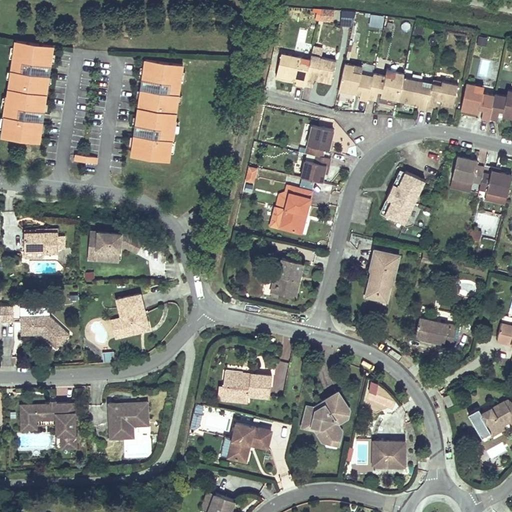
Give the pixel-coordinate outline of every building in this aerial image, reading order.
[(339,25),(352,26),(353,10),(340,10),(339,25)] [(381,28),(383,15),(370,13),(369,26),(381,28)] [(51,53),(53,45),(16,40),(14,48),(13,59),(11,72),(10,79),(8,95),(7,95),(6,97),(5,108),(4,116),(5,116),(4,118),(3,129),(2,138),(39,143),(40,135),(41,124),(42,121),(31,120),(12,117),(13,114),(22,116),(22,113),(19,112),(19,109),(43,113),(43,111),(44,104),(47,85),(48,77),(48,76),(37,75),(19,72),(19,69),(28,70),(29,67),(26,66),(26,63),(50,67),(50,65),(51,53)] [(301,57),(281,53),(276,76),(291,80),(292,76),(297,78),(296,81),(296,84),(304,87),(305,81),(309,63),(300,61),(301,57)] [(336,61),(320,57),(319,61),(310,59),(309,63),(305,81),(313,83),(314,79),(315,76),(320,77),(319,80),(331,83),(336,61)] [(182,71),(183,63),(146,58),(144,66),(143,78),(142,80),(166,83),(165,86),(162,86),(162,89),(171,90),(170,94),(152,91),(141,90),(140,98),(137,117),(136,125),(136,126),(159,129),(159,132),(155,132),(155,135),(164,136),(164,139),(145,136),(134,135),(134,137),(132,148),(131,156),(169,161),(170,153),(171,141),(172,139),(173,140),(174,132),(175,121),(176,119),(175,119),(177,103),(178,95),(180,82),(182,71)] [(345,63),(339,90),(356,94),(357,89),(361,90),(359,99),(367,101),(368,99),(373,76),(361,73),(352,71),(353,65),(345,63)] [(362,67),(353,65),(352,71),(361,73),(362,67)] [(404,74),(396,72),(394,78),(386,76),(374,73),(373,76),(368,99),(376,100),(378,91),(382,92),(381,97),(398,101),(403,76),(404,74)] [(403,76),(398,101),(414,104),(415,101),(419,102),(419,105),(418,109),(426,111),(427,106),(432,86),(423,85),(424,81),(403,76)] [(432,86),(427,106),(435,107),(437,100),(442,101),(441,105),(453,107),(458,84),(442,81),(441,84),(433,83),(432,86)] [(466,82),(461,110),(478,113),(479,109),(483,109),(481,119),(489,120),(489,118),(495,95),(483,92),(474,91),(475,84),(466,82)] [(484,86),(475,84),(474,91),(483,92),(484,86)] [(495,95),(489,118),(497,120),(499,111),(503,112),(502,116),(511,118),(511,96),(507,95),(495,93),(495,95)] [(376,108),(395,110),(396,101),(377,99),(376,108)] [(329,150),(334,129),(313,124),(306,152),(323,156),(324,149),(329,150)] [(76,154),(75,160),(94,163),(95,157),(76,154)] [(331,159),(316,155),(315,162),(305,160),(302,177),(322,182),(326,166),(329,166),(331,159)] [(483,173),(484,167),(477,165),(478,160),(458,155),(452,176),(461,178),(481,183),(483,173)] [(257,169),(250,167),(248,174),(255,176),(257,169)] [(507,195),(511,174),(492,170),(490,175),(483,173),(481,183),(479,189),(507,195)] [(425,180),(405,171),(398,185),(393,183),(387,198),(391,200),(385,215),(405,224),(425,180)] [(479,189),(481,183),(461,178),(458,187),(479,192),(479,189)] [(285,209),(291,185),(287,184),(286,191),(279,193),(276,207),(283,209),(283,208),(285,209)] [(306,214),(313,191),(291,185),(285,209),(283,208),(283,209),(278,228),(302,234),(307,214),(306,214)] [(195,221),(199,218),(194,210),(189,213),(195,221)] [(477,223),(496,225),(497,215),(477,214),(477,223)] [(442,223),(431,221),(429,230),(439,233),(442,223)] [(479,240),(482,231),(472,228),(468,237),(479,240)] [(126,233),(89,231),(87,259),(96,259),(96,253),(118,255),(119,244),(123,244),(137,251),(142,241),(126,233)] [(24,232),(24,251),(43,251),(43,253),(57,253),(57,249),(57,243),(64,243),(64,235),(57,235),(57,232),(24,232)] [(392,285),(399,255),(375,249),(370,268),(376,270),(375,276),(369,280),(365,296),(376,299),(377,294),(379,293),(388,295),(390,286),(392,285)] [(435,252),(424,250),(421,260),(433,262),(435,252)] [(43,251),(24,251),(24,261),(43,261),(43,253),(43,251)] [(164,277),(165,258),(150,257),(149,276),(164,277)] [(303,262),(282,257),(278,274),(276,274),(273,286),(280,287),(279,293),(295,297),(303,262)] [(93,271),(84,272),(85,280),(94,279),(93,271)] [(121,316),(125,335),(149,330),(141,293),(117,299),(121,316)] [(388,295),(379,293),(377,294),(376,299),(386,301),(388,295)] [(0,305),(0,321),(14,322),(14,305),(0,305)] [(49,307),(21,307),(21,316),(49,316),(49,307)] [(21,316),(21,336),(34,336),(34,333),(41,333),(41,336),(42,336),(57,350),(71,336),(49,316),(21,316)] [(121,316),(111,318),(115,337),(125,335),(121,316)] [(457,325),(419,316),(415,337),(444,343),(443,346),(452,348),(457,325)] [(511,325),(501,323),(498,337),(511,340),(511,343),(511,345),(511,344),(511,325)] [(105,361),(116,359),(114,351),(103,352),(105,361)] [(270,397),(272,375),(250,373),(250,377),(225,374),(223,385),(227,386),(226,397),(248,400),(249,395),(270,397)] [(248,402),(248,400),(226,397),(227,386),(223,385),(222,399),(248,402)] [(350,409),(338,391),(322,401),(324,404),(316,409),(314,406),(307,405),(303,423),(323,428),(327,435),(326,442),(338,445),(342,431),(338,424),(348,418),(350,409)] [(449,394),(443,397),(448,406),(453,404),(449,394)] [(511,403),(507,399),(504,401),(491,408),(491,407),(482,413),(478,408),(468,413),(482,437),(490,432),(490,433),(502,426),(502,425),(510,421),(511,422),(511,403)] [(148,401),(109,403),(110,439),(130,438),(129,420),(148,420),(148,401)] [(324,404),(322,401),(314,406),(316,409),(324,404)] [(77,449),(75,402),(56,403),(56,405),(50,406),(50,403),(49,403),(20,404),(21,432),(38,431),(37,425),(37,420),(56,419),(56,425),(56,432),(65,432),(65,436),(62,436),(62,449),(77,449)] [(192,426),(199,428),(202,405),(195,404),(192,426)] [(211,425),(227,428),(228,419),(213,416),(211,425)] [(133,425),(149,425),(148,420),(129,420),(130,438),(134,438),(133,425)] [(228,457),(246,461),(250,444),(267,448),(271,430),(236,422),(232,438),(228,457)] [(327,435),(323,428),(303,423),(302,427),(315,429),(323,442),(326,442),(327,435)] [(504,429),(502,426),(490,433),(492,436),(504,429)] [(224,456),(228,457),(232,438),(228,437),(224,456)] [(374,440),(373,464),(405,465),(405,441),(374,440)] [(490,458),(505,451),(501,443),(486,451),(490,458)] [(209,510),(215,493),(208,490),(202,507),(209,510)] [(230,511),(235,500),(215,493),(209,510),(208,511),(230,511)]
